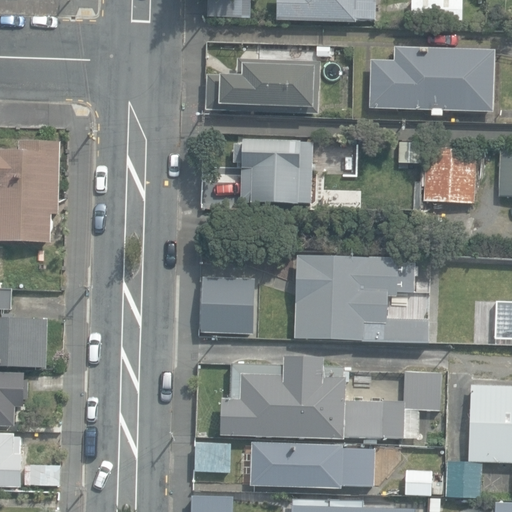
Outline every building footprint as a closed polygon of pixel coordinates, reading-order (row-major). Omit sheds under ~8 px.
[(207,0),(207,18),(251,19),(251,0),(207,0)] [(277,0),(277,21),(356,23),(357,20),(376,20),(376,0),(277,0)] [(411,0),(412,21),(463,22),(462,0),(411,0)] [(430,117),(443,118),(443,112),(494,113),(496,50),(395,47),(395,61),(371,60),(370,109),(430,111),(430,117)] [(207,111),(319,115),(321,63),(239,60),(238,77),(208,76),(207,111)] [(0,241),(51,243),(52,214),(59,214),(61,142),(20,140),(20,153),(0,152),(0,241)] [(242,203),(312,204),(313,144),(243,142),(243,146),(235,146),(235,164),(242,164),(242,203)] [(502,192),(511,192),(511,149),(504,150),(502,192)] [(425,203),(475,205),(477,152),(427,150),(425,203)] [(363,344),(430,346),(431,320),(389,319),(389,297),(398,298),(398,292),(414,292),(414,264),(399,264),(399,258),(387,258),(298,256),(296,339),(363,341),(363,344)] [(200,332),(254,333),(255,278),(201,276),(200,332)] [(0,309),(12,310),(13,290),(0,289),(0,309)] [(496,340),(511,340),(511,303),(497,303),(496,340)] [(480,346),(494,346),(495,310),(492,310),(469,309),(468,331),(480,331),(480,345),(480,346)] [(0,366),(47,369),(49,321),(0,318),(0,366)] [(344,439),(382,441),(382,438),(405,439),(405,410),(441,411),(442,374),(405,373),(404,402),(402,402),(402,401),(345,400),(345,382),(350,382),(350,373),(344,372),(345,369),(324,368),(324,358),(284,357),(284,366),(231,364),(230,391),(224,391),(224,399),(222,399),(221,436),(344,440),(344,439)] [(0,426),(16,427),(16,408),(24,408),(24,401),(29,401),(30,382),(26,381),(27,374),(0,373),(0,426)] [(511,464),(511,388),(472,387),(470,463),(483,464),(511,464)] [(0,487),(22,488),(23,455),(21,455),(22,437),(15,437),(15,435),(0,434),(0,487)] [(251,485),(342,489),(342,485),(343,485),(374,487),(376,450),(344,449),(344,446),(252,443),(251,485)] [(196,473),(231,474),(232,445),(197,444),(196,473)] [(483,464),(470,463),(448,462),(447,498),(482,499),(483,464)] [(25,486),(60,488),(61,466),(26,464),(25,486)] [(406,496),(432,496),(432,495),(443,495),(444,484),(432,483),(433,472),(432,472),(407,471),(406,496)] [(233,511),(234,497),(192,495),(191,511),(233,511)] [(440,511),(441,499),(430,498),(429,511),(440,511)] [(415,511),(416,510),(363,509),(363,501),(293,499),(292,511),(415,511)] [(493,511),(511,511),(511,503),(494,502),(493,511)]
